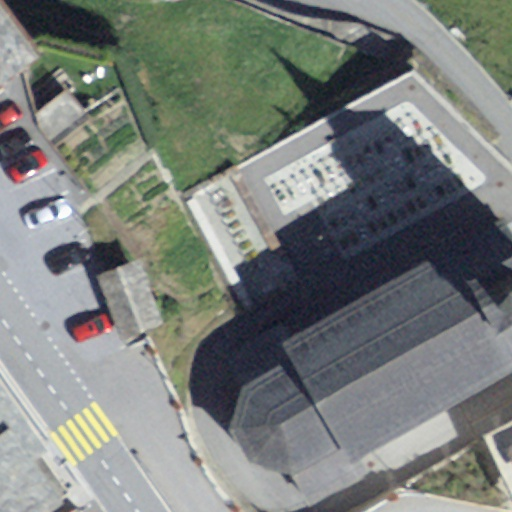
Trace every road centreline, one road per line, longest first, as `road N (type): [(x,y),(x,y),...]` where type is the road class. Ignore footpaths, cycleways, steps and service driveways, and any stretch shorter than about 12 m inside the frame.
road 1 (residential): [(202,511),(146,417),(28,356)]
road 2 (secondary): [(28,356),(137,511)]
road 3 (residential): [(383,0),(511,127)]
